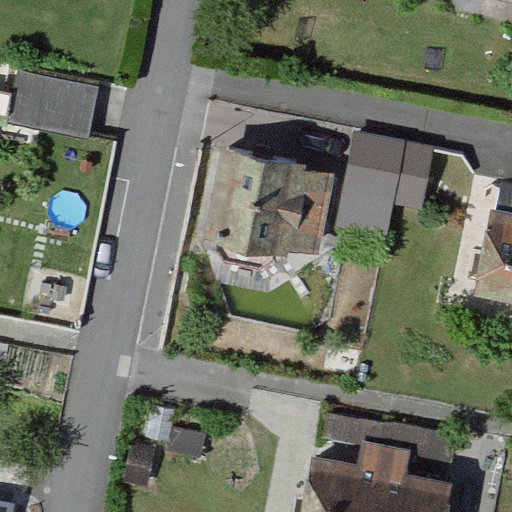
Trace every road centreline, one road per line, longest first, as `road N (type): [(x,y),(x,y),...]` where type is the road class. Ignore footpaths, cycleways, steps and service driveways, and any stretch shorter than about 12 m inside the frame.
road 1 (residential): [(172,0),(69,511)]
road 2 (unknown): [(154,87),(511,130)]
